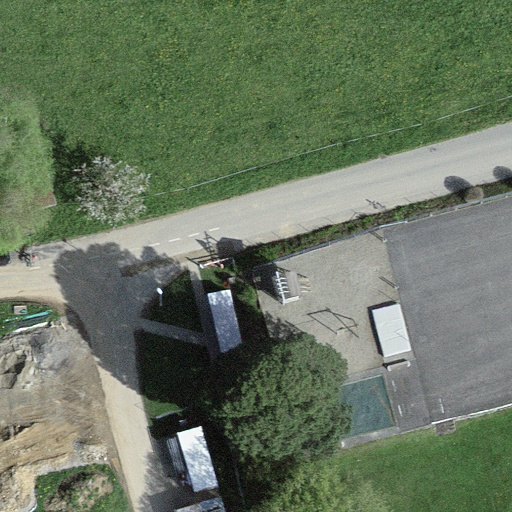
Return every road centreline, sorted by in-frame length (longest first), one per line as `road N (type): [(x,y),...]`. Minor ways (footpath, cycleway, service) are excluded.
road 1 (unclassified): [(511,150),(89,262)]
road 2 (unclassified): [(89,262),(158,511)]
